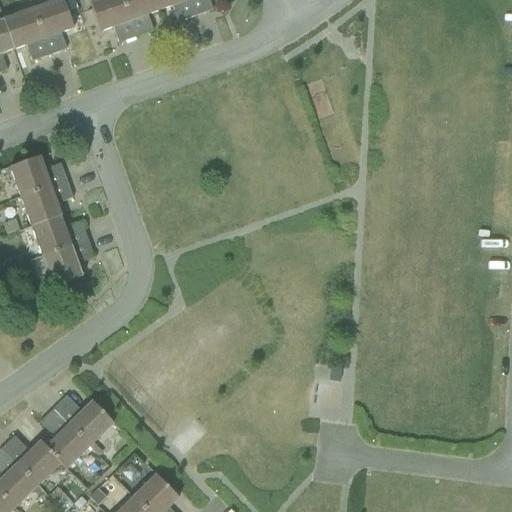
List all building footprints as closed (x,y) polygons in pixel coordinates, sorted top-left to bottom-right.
[(109,37),(138,26),(128,0),(111,0),(97,5),(109,37)] [(128,0),(138,26),(168,16),(162,0),(128,0)] [(162,0),(168,16),(197,5),(195,0),(162,0)] [(52,44),(83,34),(72,3),(42,14),(52,44)] [(22,55),(52,44),(42,14),(11,25),(22,55)] [(0,62),(22,55),(11,25),(0,28),(0,62)] [(15,174),(27,205),(58,194),(46,163),(15,174)] [(27,205),(38,236),(69,224),(58,194),(27,205)] [(38,236),(49,266),(80,255),(69,224),(38,236)] [(49,266),(61,297),(92,286),(80,255),(49,266)] [(96,406),(73,430),(95,451),(119,428),(96,406)] [(73,430),(51,452),(69,470),(73,474),(95,451),(73,430)] [(44,445),(21,468),(46,493),(69,470),(51,452),(44,445)] [(21,468),(0,489),(0,493),(19,511),(26,511),(46,493),(21,468)] [(162,481),(139,503),(148,511),(174,511),(184,503),(162,481)] [(19,511),(0,493),(0,511),(19,511)] [(148,511),(139,503),(129,511),(148,511)]
